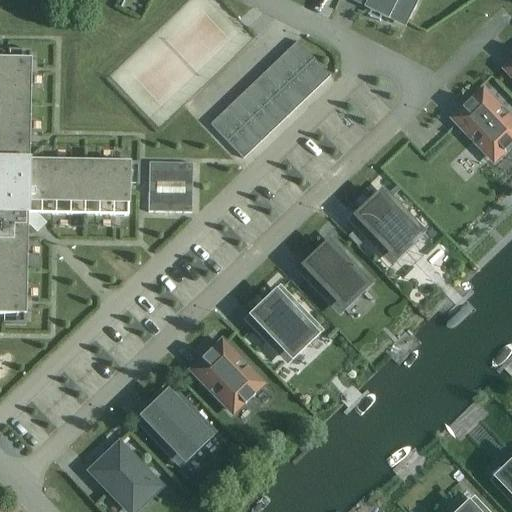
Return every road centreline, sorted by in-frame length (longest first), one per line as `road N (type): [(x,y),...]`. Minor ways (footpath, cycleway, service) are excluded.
road 1 (residential): [(12,480),(418,101),(420,76),(265,0)]
road 2 (unknown): [(0,417),(368,50)]
